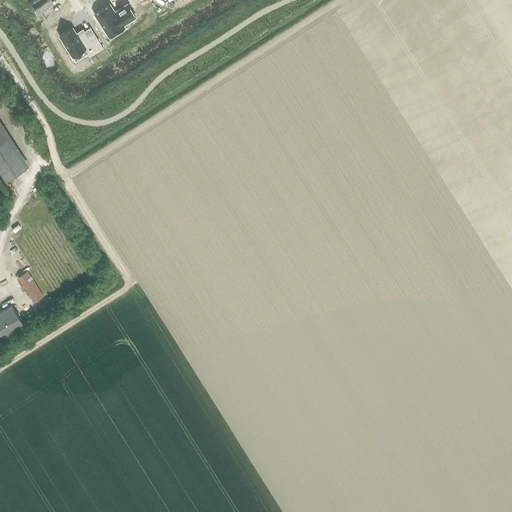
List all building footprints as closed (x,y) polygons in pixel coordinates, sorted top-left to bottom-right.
[(109,4),(95,13),(109,36),(124,26),(122,24),(135,16),(127,4),(114,12),(109,4)] [(72,28),(60,35),(73,56),(84,48),(89,56),(103,47),(96,36),(90,39),(83,28),(82,28),(84,30),(76,35),(72,28)] [(0,172),(5,181),(26,168),(0,126),(0,172)] [(24,220),(32,211),(27,205),(18,215),(24,220)] [(34,302),(43,297),(27,271),(18,277),(34,302)] [(76,271),(66,279),(70,285),(81,277),(76,271)] [(0,341),(25,325),(11,304),(0,311),(0,341)]
